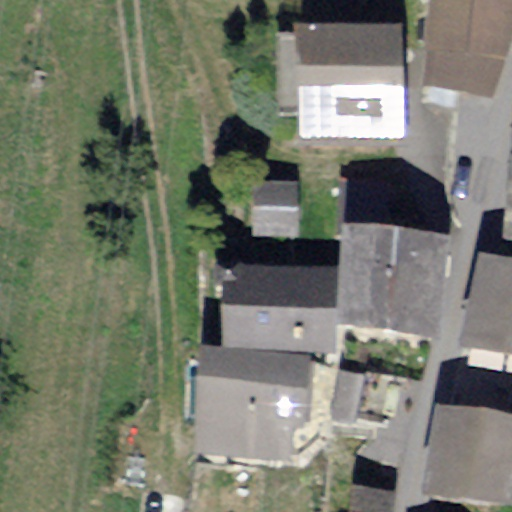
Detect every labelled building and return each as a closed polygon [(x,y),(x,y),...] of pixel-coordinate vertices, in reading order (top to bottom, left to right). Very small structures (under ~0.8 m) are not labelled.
[(511,0),(427,0),(419,100),(489,103),(511,33),(511,0)] [(403,146),(398,36),(279,41),(282,110),(302,110),(304,150),(403,146)] [(296,189),(251,189),(252,244),(296,243),(296,189)] [(441,249),(343,242),(336,335),(434,343),(441,249)] [(511,268),(480,263),(463,349),(511,358),(511,268)] [(324,325),(323,279),(241,280),(241,277),(219,277),(219,295),(226,295),(227,359),(333,357),(333,324),(324,325)] [(226,363),(209,362),(203,460),(287,465),(290,428),(305,429),(308,368),(226,363)] [(511,426),(440,417),(429,500),(511,510),(511,426)] [(357,496),(354,511),(391,511),(393,501),(357,496)]
